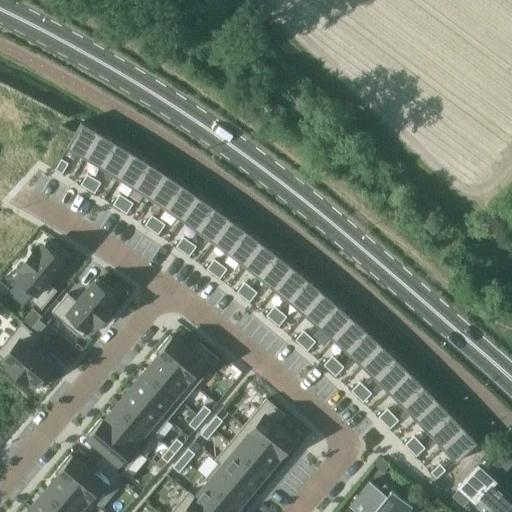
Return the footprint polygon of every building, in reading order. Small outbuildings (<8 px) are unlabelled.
[(82,122),(67,147),(84,157),(99,132),(82,122)] [(99,132),(84,157),(101,167),(116,142),(99,132)] [(116,142),(101,167),(117,177),(133,152),(116,142)] [(133,152),(117,177),(133,188),(149,163),(133,152)] [(61,159),(55,169),(62,173),(68,163),(61,159)] [(149,163),(133,188),(150,198),(166,173),(149,163)] [(166,173),(150,198),(166,209),(182,184),(166,173)] [(87,174),(81,184),(88,188),(94,178),(87,174)] [(94,178),(88,188),(95,193),(101,182),(94,178)] [(182,184),(166,209),(182,220),(198,195),(182,184)] [(120,194),(113,204),(120,209),(127,199),(120,194)] [(198,195),(182,220),(197,231),(214,206),(198,195)] [(127,199),(120,209),(127,213),(133,203),(127,199)] [(214,206),(197,231),(213,242),(230,218),(214,206)] [(152,215),(145,225),(152,230),(159,220),(152,215)] [(230,218),(213,242),(227,253),(228,253),(246,230),(230,218)] [(159,220),(152,230),(158,234),(165,224),(159,220)] [(246,230),(228,253),(244,265),(262,242),(246,230)] [(183,236),(176,246),(183,251),(190,241),(183,236)] [(22,271),(14,280),(33,296),(30,300),(41,309),(57,290),(47,282),(67,258),(47,241),(39,251),(36,248),(19,268),(22,271)] [(190,241),(183,251),(189,256),(196,246),(190,241)] [(262,242),(244,265),(254,273),(259,277),(277,254),(262,242)] [(277,254),(259,277),(274,289),(292,266),(277,254)] [(214,259),(207,269),(213,274),(221,264),(214,259)] [(221,264),(213,274),(220,278),(227,269),(221,264)] [(292,266),(274,289),(289,302),(307,278),(292,266)] [(67,293),(52,312),(82,337),(93,324),(96,326),(112,306),(110,304),(118,294),(98,277),(78,301),(67,293)] [(307,278),(289,302),(303,314),(322,291),(307,278)] [(244,282),(237,292),(243,297),(251,287),(244,282)] [(251,287),(243,297),(250,302),(257,292),(251,287)] [(322,291),(303,314),(318,326),(337,304),(322,291)] [(337,304),(318,326),(332,339),(352,317),(337,304)] [(38,330),(48,320),(33,306),(23,315),(38,330)] [(274,306),(267,315),(273,320),(281,311),(274,306)] [(281,311),(273,320),(279,325),(287,316),(281,311)] [(352,317),(332,339),(333,340),(347,352),(367,330),(352,317)] [(21,322),(0,347),(0,355),(9,363),(7,366),(27,382),(29,380),(39,388),(56,368),(32,348),(40,338),(21,322)] [(304,330),(295,340),(302,345),(310,336),(304,330)] [(367,330),(347,352),(359,363),(361,365),(381,343),(367,330)] [(170,334),(156,351),(196,385),(219,358),(200,343),(192,353),(170,334)] [(310,336),(302,345),(307,350),(316,341),(310,336)] [(381,343),(361,365),(375,378),(395,357),(381,343)] [(158,356),(145,371),(182,402),(196,385),(156,351),(155,353),(158,356)] [(332,356),(324,364),(330,370),(338,361),(332,356)] [(395,357),(375,378),(376,379),(388,391),(409,370),(395,357)] [(338,361),(330,370),(336,375),(344,367),(338,361)] [(409,370),(388,391),(399,402),(402,405),(423,384),(409,370)] [(145,371),(131,388),(168,419),(169,418),(162,412),(174,397),(181,403),(182,402),(145,371)] [(360,382),(352,390),(357,396),(366,387),(360,382)] [(423,384),(402,405),(412,415),(415,419),(437,398),(423,384)] [(366,387),(357,396),(363,402),(372,393),(366,387)] [(131,388),(117,404),(154,435),(168,419),(131,388)] [(266,398),(243,425),(284,459),(298,442),(277,423),(285,414),(266,398)] [(437,398),(415,419),(429,433),(450,412),(437,398)] [(100,417),(99,418),(140,452),(154,435),(117,404),(104,420),(100,417)] [(204,405),(197,414),(203,420),(211,410),(204,405)] [(387,408),(379,417),(384,423),(393,414),(387,408)] [(450,412),(429,433),(442,447),(464,427),(450,412)] [(197,414),(189,424),(195,429),(203,420),(197,414)] [(393,414),(384,423),(390,428),(399,420),(393,414)] [(216,415),(208,424),(215,430),(222,420),(216,415)] [(99,418),(85,435),(107,453),(99,463),(118,479),(140,452),(99,418)] [(208,424),(201,434),(207,439),(215,430),(208,424)] [(243,425),(229,442),(266,473),(279,457),(283,460),(284,459),(243,425)] [(464,427),(442,447),(446,451),(455,462),(477,442),(464,427)] [(414,436),(405,444),(411,450),(419,442),(414,436)] [(177,438),(169,447),(175,453),(183,443),(177,438)] [(229,442),(216,458),(252,489),(266,473),(229,442)] [(419,442),(411,450),(416,456),(425,447),(419,442)] [(169,447),(161,457),(167,462),(175,453),(169,447)] [(188,448),(181,457),(187,463),(195,453),(188,448)] [(70,454),(56,470),(93,501),(106,486),(109,489),(118,479),(99,463),(92,472),(70,454)] [(181,457),(173,467),(179,472),(187,463),(181,457)] [(218,462),(205,478),(238,506),(252,489),(216,458),(215,459),(218,462)] [(440,463),(431,472),(437,478),(445,470),(440,463)] [(460,487),(452,496),(462,505),(471,496),(474,499),(478,495),(497,511),(511,511),(511,502),(489,482),(493,478),(477,464),(458,485),(460,487)] [(58,475),(45,491),(70,511),(77,511),(88,500),(92,503),(93,501),(56,470),(55,472),(58,475)] [(188,491),(212,511),(232,511),(238,506),(205,478),(209,482),(196,497),(188,491)] [(405,511),(412,504),(391,487),(386,493),(369,479),(349,504),(358,511),(405,511)] [(70,511),(45,491),(31,507),(37,511),(70,511)] [(212,511),(188,491),(170,511),(212,511)]
